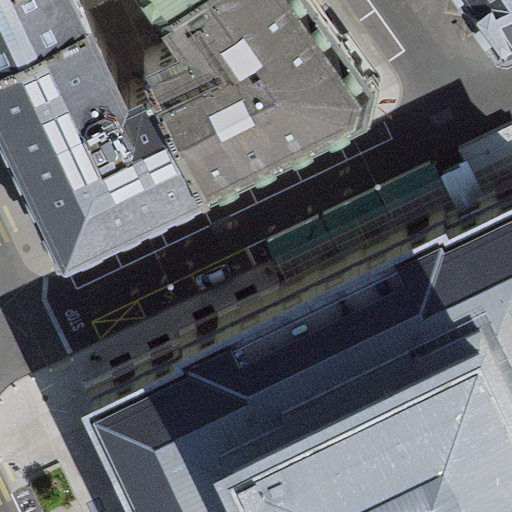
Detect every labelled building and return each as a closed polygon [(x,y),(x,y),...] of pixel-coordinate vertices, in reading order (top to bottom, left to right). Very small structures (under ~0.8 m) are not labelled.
[(0,0),(0,51),(91,9),(86,0),(0,0)] [(86,0),(91,9),(108,0),(86,0)] [(124,0),(134,19),(158,0),(124,0)] [(164,0),(158,0),(134,19),(148,50),(192,28),(164,0)] [(158,72),(209,176),(363,103),(372,72),(321,0),(164,0),(192,28),(148,50),(158,72)] [(511,0),(481,0),(507,34),(511,31),(511,0)] [(91,9),(0,51),(0,108),(33,178),(63,245),(209,176),(158,72),(127,88),(106,80),(120,73),(91,9)] [(511,511),(511,182),(91,383),(152,511),(511,511)]
